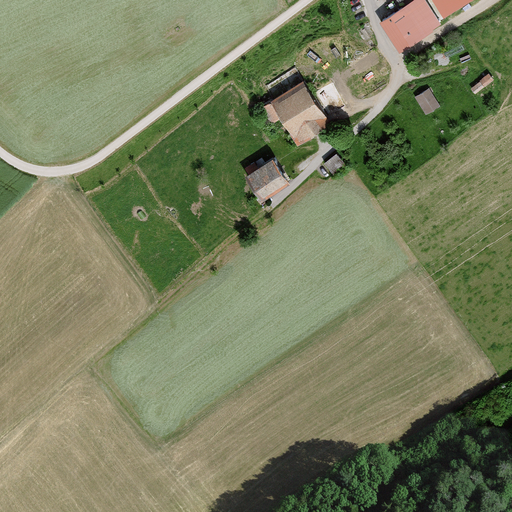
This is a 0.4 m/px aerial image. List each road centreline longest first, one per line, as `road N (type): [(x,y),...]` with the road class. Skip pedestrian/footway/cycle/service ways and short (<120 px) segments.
road 1 (track): [(307,0),(92,163),(38,171),(0,149)]
road 2 (residential): [(369,0),(398,79),(310,166)]
